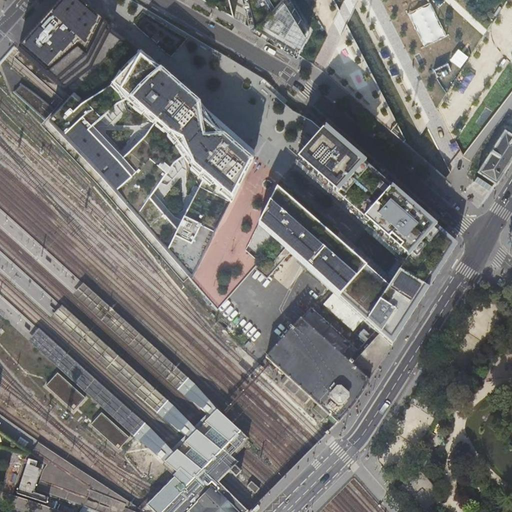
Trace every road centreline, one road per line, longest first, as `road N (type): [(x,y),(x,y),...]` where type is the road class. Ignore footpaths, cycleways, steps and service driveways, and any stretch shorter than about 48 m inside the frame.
road 1 (residential): [(166,0),(287,73),(480,244)]
road 2 (secondary): [(284,511),(358,438),(480,244)]
